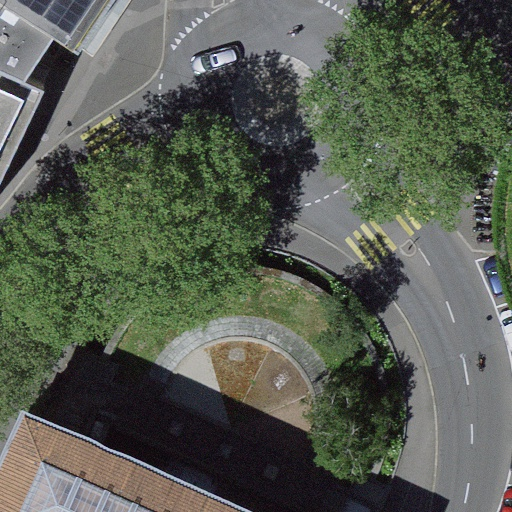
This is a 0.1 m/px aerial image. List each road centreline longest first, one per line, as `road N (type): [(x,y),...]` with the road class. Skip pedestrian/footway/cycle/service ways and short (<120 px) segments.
road 1 (unclassified): [(284,103),(426,266),(454,316),(477,451),(467,511)]
road 2 (residential): [(0,268),(88,189),(126,166),(284,103)]
road 3 (residential): [(284,103),(401,0)]
road 4 (residential): [(284,103),(223,0)]
